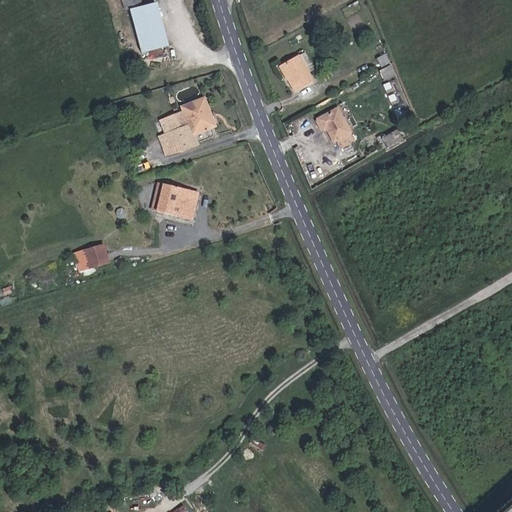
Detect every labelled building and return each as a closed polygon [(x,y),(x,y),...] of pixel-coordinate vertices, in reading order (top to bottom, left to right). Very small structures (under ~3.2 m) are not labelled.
[(136,0),(119,0),(126,18),(141,12),(136,0)] [(164,46),(147,51),(151,64),(168,59),(164,46)] [(286,53),(278,57),(283,68),(291,63),(286,53)] [(293,97),(308,89),(294,62),(291,63),(283,68),(279,70),(293,97)] [(380,62),(371,67),(376,76),(385,71),(380,62)] [(209,107),(186,114),(188,121),(171,127),(176,140),(183,159),(200,152),(197,143),(213,138),(207,122),(214,120),(209,107)] [(330,153),(346,143),(332,117),(311,131),(318,143),(322,140),(330,153)] [(219,135),(214,120),(207,122),(213,138),(219,135)] [(183,159),(176,140),(167,143),(174,162),(183,159)] [(392,142),(377,149),(382,158),(396,151),(392,142)] [(208,194),(166,185),(159,213),(202,222),(208,194)] [(90,268),(111,262),(104,242),(83,248),(90,268)] [(16,292),(2,297),(5,303),(19,298),(16,292)] [(190,511),(183,503),(171,511),(190,511)]
